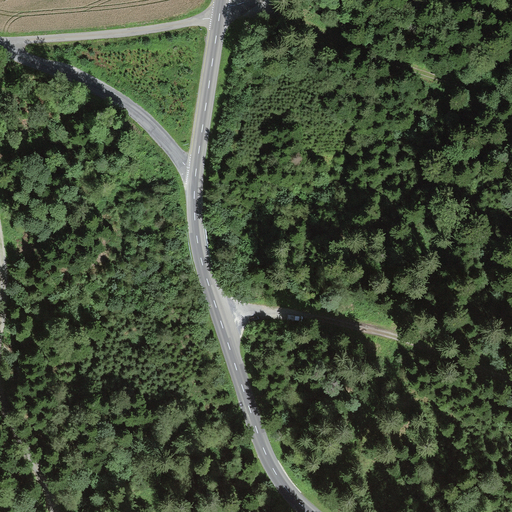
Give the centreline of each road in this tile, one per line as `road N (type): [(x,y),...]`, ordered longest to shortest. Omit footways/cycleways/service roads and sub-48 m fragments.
road 1 (tertiary): [(309,511),(268,457),(207,282),(195,172)]
road 2 (track): [(215,304),(309,313),(511,380)]
road 3 (track): [(256,1),(412,70),(511,101)]
road 4 (unclassified): [(0,48),(125,104),(195,172)]
road 5 (track): [(0,47),(220,17)]
road 6 (tertiary): [(195,172),(222,5)]
road 7 (track): [(0,396),(56,511)]
